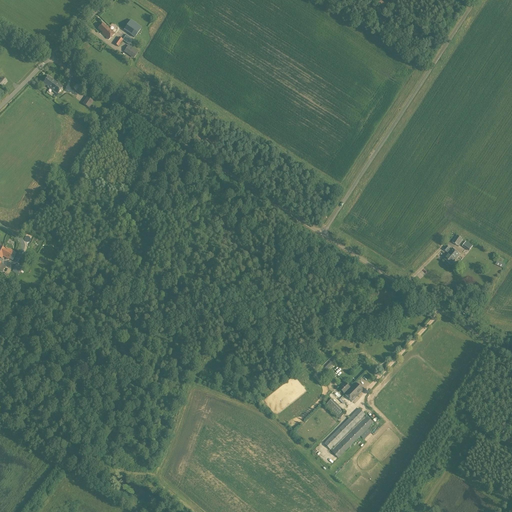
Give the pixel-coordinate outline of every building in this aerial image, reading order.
[(135,38),(142,28),(131,20),(123,30),(135,38)] [(106,26),(103,23),(98,28),(103,33),(109,40),(115,34),(106,25),(106,26)] [(133,40),(126,35),(122,40),(118,37),(114,44),(118,47),(122,41),(129,45),(133,40)] [(133,59),(138,52),(128,45),(124,52),(133,59)] [(49,87),(53,80),(48,77),(43,83),(49,87)] [(53,80),(49,87),(48,87),(58,95),(63,87),(54,80),(53,80)] [(82,94),(85,90),(76,84),(74,88),(82,94)] [(458,246),(462,239),(457,236),(452,242),(458,246)] [(469,252),(473,246),(466,241),(462,247),(469,252)] [(450,251),(448,250),(451,247),(448,245),(443,250),(446,252),(448,253),(444,258),(451,264),(460,255),(453,248),(450,251)] [(0,258),(2,259),(3,257),(9,260),(9,259),(12,261),(15,255),(12,254),(13,251),(9,249),(6,248),(5,250),(0,246),(0,258)] [(328,373),(335,365),(331,362),(324,369),(326,371),(328,373)] [(345,382),(339,388),(345,394),(353,402),(359,395),(364,390),(357,383),(351,388),(345,382)] [(337,417),(343,411),(332,399),(326,405),(337,417)] [(330,450),(332,452),(339,458),(374,423),(359,409),(324,444),(330,450)]
